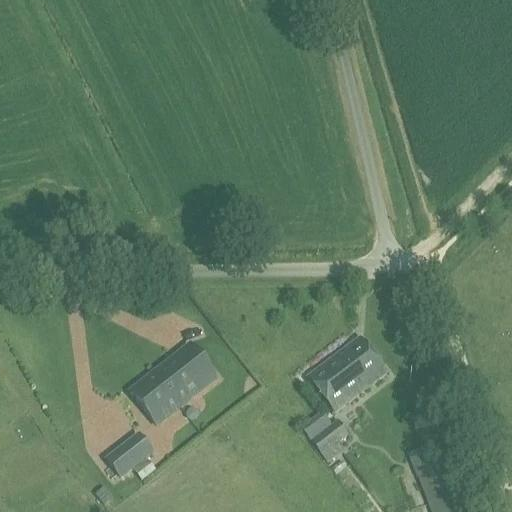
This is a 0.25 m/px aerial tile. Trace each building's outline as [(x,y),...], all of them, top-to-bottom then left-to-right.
[(336,416),(385,377),(357,340),(307,380),(336,416)] [(190,347),(153,376),(179,409),(215,380),(190,347)] [(153,376),(130,394),(155,427),(179,409),(153,376)] [(337,422),(310,443),(327,464),(343,452),(338,446),(348,437),(337,422)] [(152,456),(137,437),(106,461),(120,480),(152,456)] [(467,511),(449,466),(417,479),(430,511),(467,511)]
